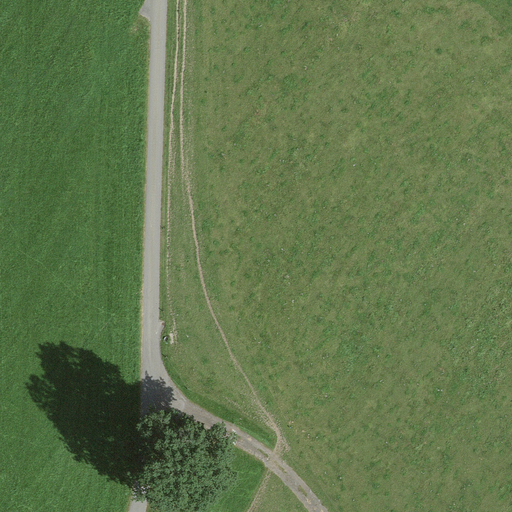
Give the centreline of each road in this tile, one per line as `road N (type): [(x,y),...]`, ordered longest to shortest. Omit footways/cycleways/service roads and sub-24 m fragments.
road 1 (track): [(158,396),(167,0)]
road 2 (track): [(325,511),(298,477),(259,448),(158,396)]
